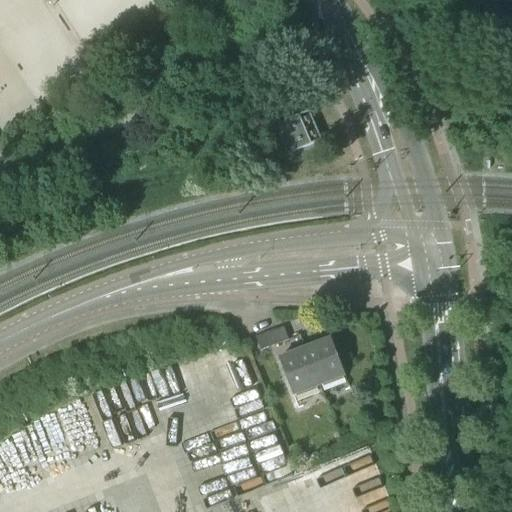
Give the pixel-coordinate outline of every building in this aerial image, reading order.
[(275,127),(288,156),(322,141),(309,112),(275,127)] [(284,330),(270,335),(275,348),(289,342),(284,330)] [(275,348),(270,335),(255,340),(260,353),(275,348)] [(330,341),(304,351),(319,388),(344,378),(330,341)] [(319,388),(304,351),(279,361),(293,398),(319,388)] [(298,511),(359,511),(351,491),(298,511)]
